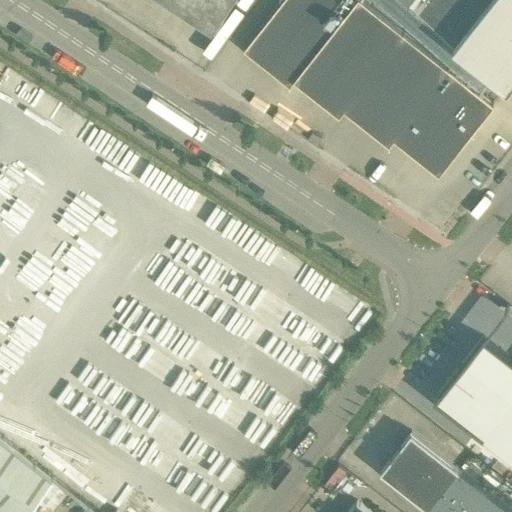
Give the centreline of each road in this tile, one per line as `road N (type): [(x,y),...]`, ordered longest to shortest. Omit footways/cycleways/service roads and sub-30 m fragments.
road 1 (unclassified): [(435,286),(1,0)]
road 2 (unclassified): [(262,511),(435,286)]
road 3 (unclassified): [(435,286),(511,188)]
